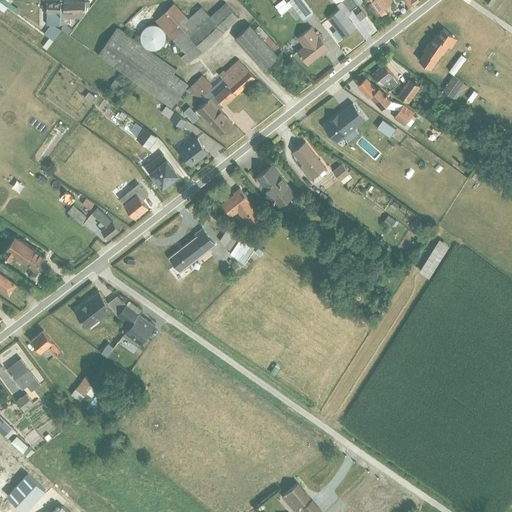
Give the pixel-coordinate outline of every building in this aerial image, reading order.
[(0,0),(17,14),(20,10),(12,3),(13,0),(0,0)] [(301,16),(289,1),(287,3),(284,0),(281,0),(275,6),(281,15),(288,9),(296,20),(301,16)] [(289,0),(289,1),(301,16),(304,20),(313,13),(303,0),(289,0)] [(333,0),(340,8),(327,18),(336,29),(333,32),(339,40),(356,27),(347,16),(353,12),(351,10),(357,5),(353,0),(333,0)] [(365,0),(377,15),(380,13),(383,16),(387,13),(385,10),(394,3),(391,0),(365,0)] [(65,18),(67,18),(82,18),(86,12),(86,7),(89,7),(89,1),(64,2),(65,18)] [(61,23),(62,2),(44,2),(44,11),(47,11),(47,18),(52,18),(52,22),(50,25),(44,33),(54,41),(62,29),(54,24),(61,25),(61,23)] [(62,2),(61,23),(62,24),(62,29),(69,34),(72,29),(67,24),(67,18),(65,18),(64,2),(62,2)] [(174,2),(156,20),(186,53),(181,57),(187,64),(240,18),(225,2),(211,16),(202,7),(189,18),(174,2)] [(362,10),(356,14),(360,20),(366,15),(362,10)] [(250,24),(235,38),(263,69),(279,55),(274,50),(279,46),(259,25),(255,29),(250,24)] [(118,26),(98,54),(172,107),(189,84),(174,73),(177,69),(118,26)] [(312,26),(297,38),(304,46),(297,50),(308,64),(330,48),(312,26)] [(426,52),(420,60),(431,68),(444,50),(446,51),(450,46),(451,47),(458,38),(443,28),(437,37),(436,36),(430,43),(424,50),(426,52)] [(222,78),(237,94),(256,77),(239,59),(225,71),(224,70),(219,74),(222,78)] [(384,63),(373,73),(382,84),(390,90),(400,82),(384,63)] [(237,94),(222,78),(214,86),(202,75),(186,90),(195,99),(197,97),(200,100),(203,97),(206,101),(197,109),(220,134),(233,123),(220,109),(237,94)] [(454,75),(443,90),(456,99),(460,93),(462,94),(468,85),(463,82),(464,82),(454,75)] [(367,77),(358,85),(370,97),(371,96),(382,108),(383,107),(399,110),(394,117),(405,125),(415,111),(404,104),(391,100),(380,87),(377,89),(367,77)] [(410,78),(398,94),(409,102),(421,86),(410,78)] [(469,89),(465,98),(496,111),(500,101),(469,89)] [(352,102),(323,124),(337,142),(366,119),(352,102)] [(167,105),(161,112),(183,127),(188,120),(167,105)] [(189,105),(183,110),(193,121),(199,116),(189,105)] [(122,111),(118,116),(123,120),(127,114),(122,111)] [(383,119),(377,127),(390,137),(396,129),(383,119)] [(138,123),(134,129),(140,133),(136,138),(150,148),(158,137),(138,123)] [(197,135),(179,149),(191,165),(209,151),(197,135)] [(306,141),(293,151),(303,164),(301,166),(311,179),(326,167),(306,141)] [(112,147),(101,154),(107,163),(118,156),(112,147)] [(162,153),(146,165),(163,187),(179,175),(162,153)] [(342,163),(333,170),(344,183),(353,177),(342,163)] [(272,164),(256,176),(280,206),(296,193),(272,164)] [(139,183),(120,198),(135,218),(149,207),(143,199),(149,195),(139,183)] [(234,193),(222,203),(232,216),(238,211),(244,218),(245,218),(250,225),(263,216),(240,187),(234,192),(234,193)] [(87,197),(82,204),(90,209),(95,203),(87,197)] [(74,204),(68,211),(83,224),(90,216),(78,206),(77,207),(74,204)] [(98,207),(92,213),(101,221),(98,224),(103,228),(101,229),(108,238),(120,229),(113,220),(98,207)] [(389,214),(383,221),(392,227),(396,220),(389,214)] [(414,219),(409,226),(414,229),(419,222),(414,219)] [(197,236),(170,257),(181,271),(215,244),(203,228),(196,233),(197,236)] [(227,229),(220,240),(226,247),(230,250),(239,236),(227,229)] [(18,257),(25,262),(35,268),(30,276),(38,282),(39,281),(41,282),(45,277),(42,275),(45,270),(39,265),(45,256),(15,236),(12,237),(9,241),(10,243),(2,254),(11,261),(15,255),(18,257)] [(241,238),(231,253),(244,263),(254,247),(241,238)] [(440,239),(419,271),(429,277),(449,245),(440,239)] [(0,284),(10,292),(16,283),(14,281),(18,277),(0,264),(0,284)] [(113,309),(108,302),(99,291),(75,310),(88,327),(113,309)] [(108,302),(113,309),(118,315),(126,303),(118,295),(108,302)] [(127,304),(140,312),(142,309),(129,300),(127,304)] [(126,303),(118,315),(128,322),(121,331),(124,333),(140,312),(127,304),(126,303)] [(140,312),(124,333),(124,334),(139,346),(156,325),(140,312)] [(43,330),(31,340),(42,353),(48,347),(55,356),(56,354),(59,358),(64,354),(43,330)] [(108,342),(101,352),(107,356),(114,346),(108,342)] [(112,351),(109,356),(116,361),(119,356),(112,351)] [(21,358),(8,368),(23,388),(28,385),(32,391),(41,384),(21,358)] [(276,364),(270,372),(275,375),(280,366),(276,364)] [(86,375),(71,394),(81,401),(87,393),(92,397),(100,386),(86,375)] [(27,392),(17,400),(25,410),(34,402),(27,392)] [(0,430),(8,438),(15,430),(13,427),(0,413),(0,412),(0,407),(3,405),(0,400),(0,430)] [(9,444),(25,459),(35,451),(30,446),(29,446),(17,436),(9,444)] [(0,511),(17,511),(24,505),(0,479),(0,511)] [(298,482),(282,495),(294,510),(311,497),(298,482)] [(323,511),(313,499),(302,508),(305,511),(323,511)]
